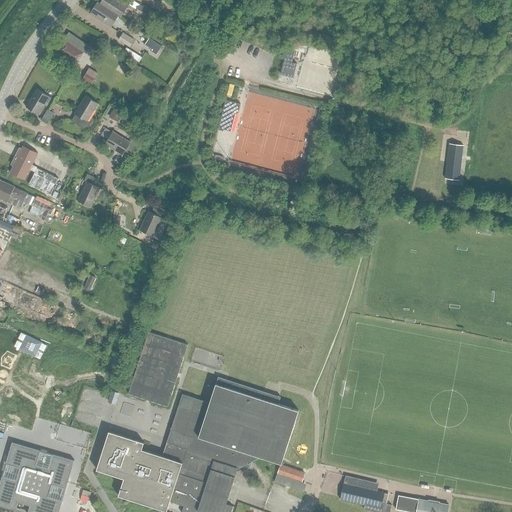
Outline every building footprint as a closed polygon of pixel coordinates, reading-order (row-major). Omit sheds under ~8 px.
[(122,17),(129,5),(121,0),(102,0),(100,3),(122,17)] [(122,17),(100,3),(98,2),(90,14),(111,28),(119,16),(121,17),(122,17)] [(153,11),(141,3),(136,13),(148,20),(153,11)] [(69,32),(58,48),(56,51),(75,65),(84,53),(85,53),(89,46),(69,32)] [(119,40),(130,47),(135,40),(123,33),(119,40)] [(149,38),(145,45),(151,49),(150,50),(156,55),(162,46),(149,38)] [(296,51),(291,50),(292,47),(289,46),(285,61),(281,75),(293,78),(297,64),(292,63),(296,51)] [(124,52),(136,60),(139,55),(127,47),(124,52)] [(142,69),(137,65),(130,75),(135,79),(142,69)] [(98,73),(89,68),(82,81),(91,86),(98,73)] [(50,97),(37,89),(26,107),(39,115),(50,97)] [(98,104),(86,96),(75,114),(79,116),(75,123),(86,130),(90,123),(88,122),(98,104)] [(240,104),(226,100),(219,128),(229,131),(234,112),(238,113),(240,104)] [(124,112),(115,107),(109,117),(118,123),(124,112)] [(54,113),(48,110),(41,121),(47,124),(54,113)] [(131,142),(113,132),(105,144),(123,155),(125,151),(132,155),(139,144),(132,140),(131,142)] [(464,146),(450,144),(446,174),(460,175),(464,146)] [(38,153),(24,146),(22,149),(20,148),(16,158),(12,165),(14,166),(10,173),(25,180),(30,169),(35,172),(29,184),(50,194),(58,178),(32,166),(38,153)] [(91,207),(100,188),(103,181),(87,174),(84,181),(87,182),(78,201),(76,200),(91,207)] [(5,183),(0,180),(0,197),(8,201),(11,196),(24,202),(28,194),(14,187),(15,187),(5,183)] [(8,201),(7,203),(12,205),(20,209),(24,202),(11,196),(8,201)] [(47,207),(48,208),(50,202),(37,196),(32,209),(44,214),(47,207)] [(172,213),(157,206),(154,213),(149,211),(140,230),(154,237),(162,218),(169,221),(172,213)] [(53,210),(48,208),(47,207),(44,214),(42,219),(48,222),(53,210)] [(9,215),(7,220),(16,225),(18,219),(9,215)] [(0,227),(11,232),(14,227),(0,220),(0,227)] [(151,247),(159,250),(161,244),(153,241),(151,247)] [(95,279),(90,276),(84,288),(90,291),(95,279)] [(11,301),(16,287),(5,283),(2,291),(7,292),(5,299),(11,301)] [(149,332),(129,394),(168,407),(188,345),(149,332)] [(281,398),(239,384),(236,391),(216,384),(210,403),(182,394),(167,443),(162,456),(163,456),(181,461),(170,502),(184,506),(182,511),(198,511),(201,511),(231,511),(232,509),(233,506),(229,505),(226,504),(237,470),(261,457),(282,464),(299,411),(279,404),(281,398)] [(163,456),(162,456),(142,450),(144,443),(109,431),(97,470),(124,479),(119,496),(167,511),(170,502),(181,461),(163,456)] [(0,483),(0,506),(16,511),(18,503),(30,506),(28,511),(59,511),(63,501),(49,497),(52,485),(66,489),(71,471),(74,461),(53,454),(48,468),(37,465),(41,451),(12,442),(6,464),(20,468),(16,480),(2,476),(0,483)] [(305,474),(280,465),(275,482),(302,491),(304,485),(301,485),(303,481),(305,474)] [(389,494),(344,484),(340,499),(364,505),(364,509),(375,511),(390,511),(392,505),(386,504),(389,494)] [(90,497),(91,493),(83,490),(81,498),(89,500),(90,497)] [(398,495),(396,510),(407,511),(448,511),(449,505),(398,495)]
